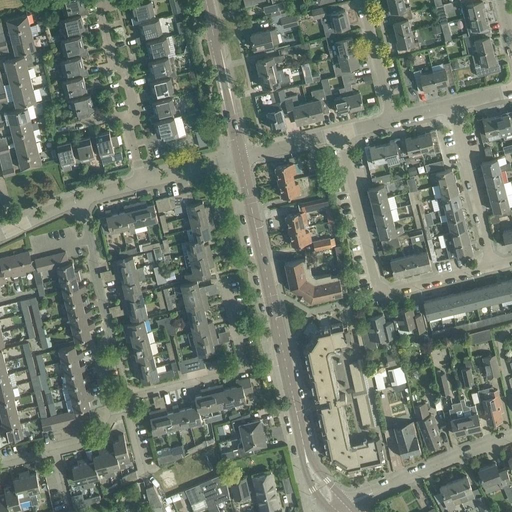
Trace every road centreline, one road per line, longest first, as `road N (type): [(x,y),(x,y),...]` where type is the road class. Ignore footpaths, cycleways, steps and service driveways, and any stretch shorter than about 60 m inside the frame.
road 1 (secondary): [(303,445),(239,158)]
road 2 (residential): [(339,133),(375,280),(393,291),(491,266)]
road 3 (residential): [(116,410),(96,352),(109,333),(81,198)]
road 4 (residential): [(124,403),(238,365),(222,281)]
road 5 (residential): [(348,504),(511,435)]
road 6 (residential): [(491,266),(451,105)]
road 7 (secondary): [(239,158),(204,0)]
road 8 (residential): [(391,120),(362,0)]
